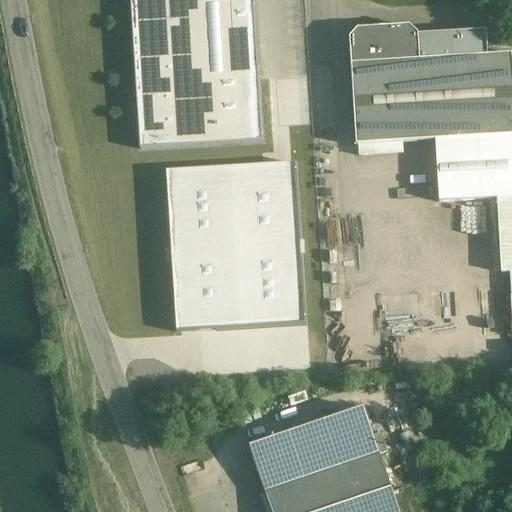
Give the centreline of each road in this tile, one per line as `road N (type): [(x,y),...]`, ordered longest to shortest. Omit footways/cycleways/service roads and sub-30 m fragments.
road 1 (tertiary): [(13,0),(64,247),(158,511)]
road 2 (unknown): [(327,0),(358,195),(385,232),(436,263)]
